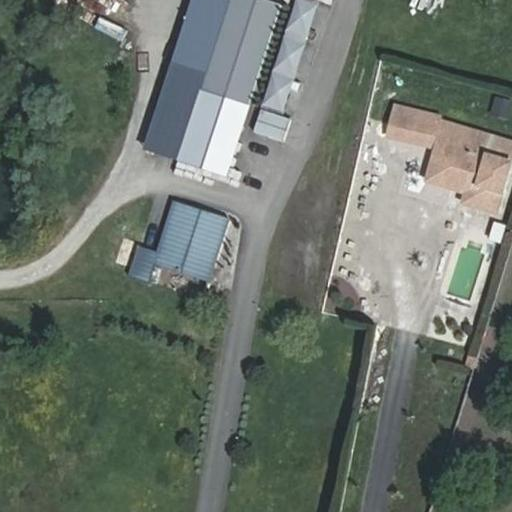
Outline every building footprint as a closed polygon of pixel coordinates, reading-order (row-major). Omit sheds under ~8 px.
[(246,124),(254,100),(215,87),(199,135),(200,135),(192,159),(211,165),(219,141),(225,143),(234,119),(246,124)] [(511,153),(511,143),(453,123),(453,121),(410,109),(407,121),(451,133),(511,153)] [(447,147),(447,144),(451,133),(407,121),(403,136),(447,147)] [(511,166),(511,153),(451,133),(447,144),(452,146),(511,166)] [(486,210),(507,217),(511,202),(511,166),(452,146),(443,175),(492,191),(486,210)] [(476,207),(486,210),(492,191),(443,175),(440,182),(480,195),(476,207)] [(215,279),(233,214),(175,197),(161,248),(141,242),(132,273),(154,279),(159,263),(215,279)]
